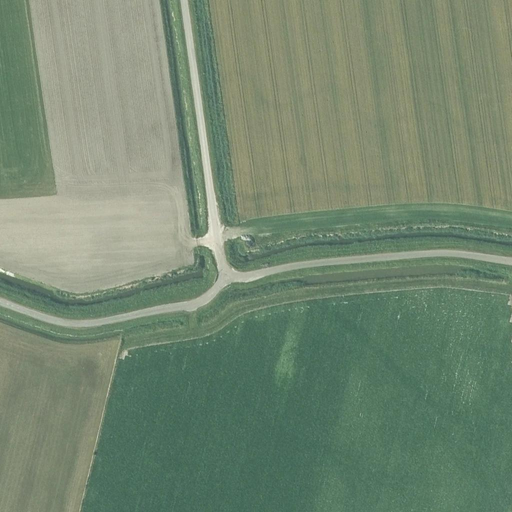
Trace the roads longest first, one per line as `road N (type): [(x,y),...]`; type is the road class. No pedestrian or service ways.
road 1 (unclassified): [(224,277),(422,253),(511,261)]
road 2 (unclassified): [(224,277),(183,0)]
road 3 (unclassified): [(0,303),(93,324),(202,303),(224,277)]
